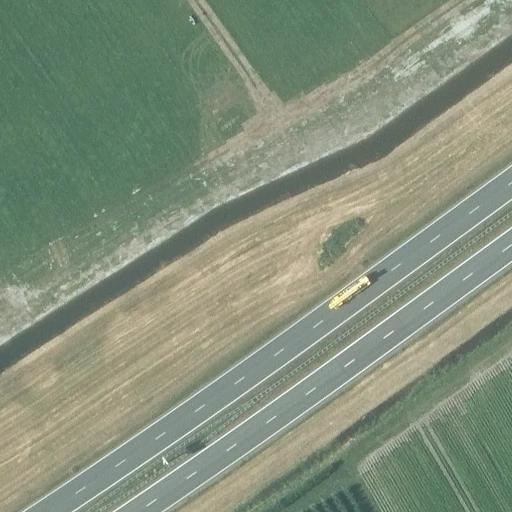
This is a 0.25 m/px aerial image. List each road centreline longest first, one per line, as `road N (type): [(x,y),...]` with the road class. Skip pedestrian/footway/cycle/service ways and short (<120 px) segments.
road 1 (trunk): [(511,182),(49,511)]
road 2 (trunk): [(137,511),(511,244)]
